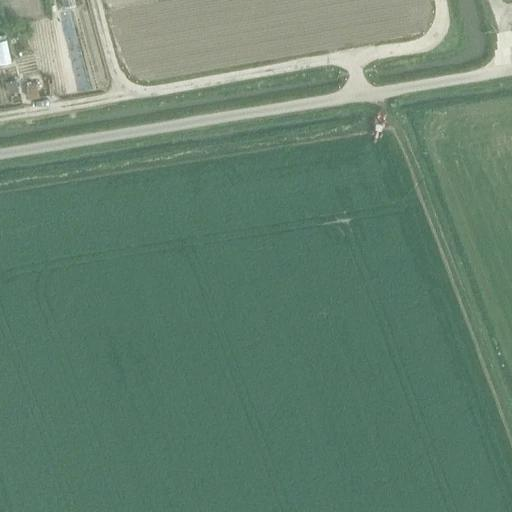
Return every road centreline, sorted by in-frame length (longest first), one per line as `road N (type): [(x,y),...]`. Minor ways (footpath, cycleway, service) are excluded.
road 1 (track): [(0,155),(511,68)]
road 2 (track): [(354,56),(120,95),(94,0)]
road 3 (track): [(511,351),(428,124),(511,111)]
road 4 (track): [(438,0),(440,19),(426,40),(354,56),(360,94)]
road 5 (track): [(120,95),(0,116)]
